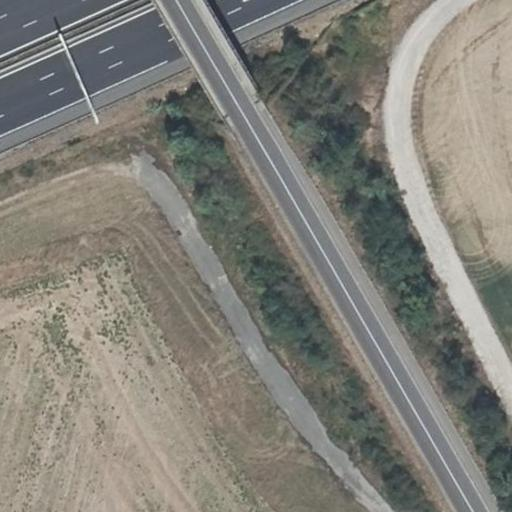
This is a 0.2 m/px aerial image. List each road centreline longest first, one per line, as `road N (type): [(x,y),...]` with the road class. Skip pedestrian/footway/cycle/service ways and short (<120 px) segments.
road 1 (tertiary): [(474,511),(182,0)]
road 2 (track): [(389,511),(334,460),(280,391),(184,217),(152,189),(121,169),(0,205)]
road 3 (unclassified): [(511,387),(406,159),(400,85),(413,41),(455,0)]
road 4 (motorway): [(0,109),(240,0)]
